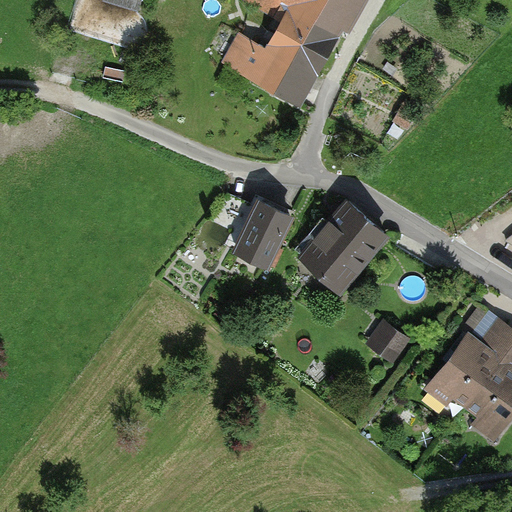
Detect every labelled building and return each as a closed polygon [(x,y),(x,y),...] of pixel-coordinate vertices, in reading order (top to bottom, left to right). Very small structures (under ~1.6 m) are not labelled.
[(353,0),(243,0),(271,15),(256,42),(240,33),(224,62),(296,102),(353,0)] [(292,221),(250,200),(225,247),(268,268),(292,221)] [(390,239),(342,200),(294,259),(341,298),(390,239)] [(483,339),(468,329),(427,389),(501,439),(511,422),(511,329),(497,319),(483,339)] [(404,335),(383,321),(363,349),(384,364),(404,335)]
